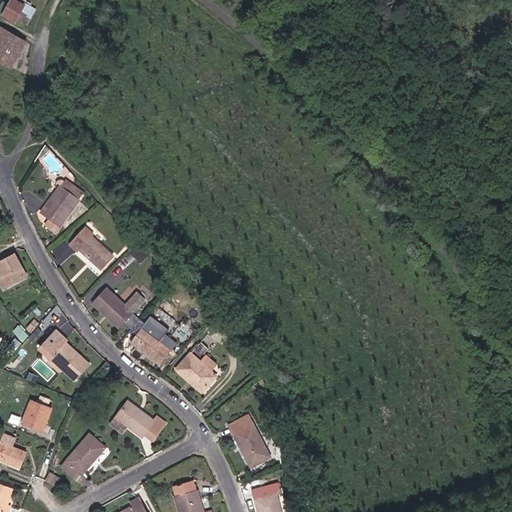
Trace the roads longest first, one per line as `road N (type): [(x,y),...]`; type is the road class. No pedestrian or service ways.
road 1 (residential): [(5,172),(83,322),(208,439)]
road 2 (residential): [(208,439),(72,511)]
road 3 (unclassified): [(5,172),(31,122),(40,39)]
